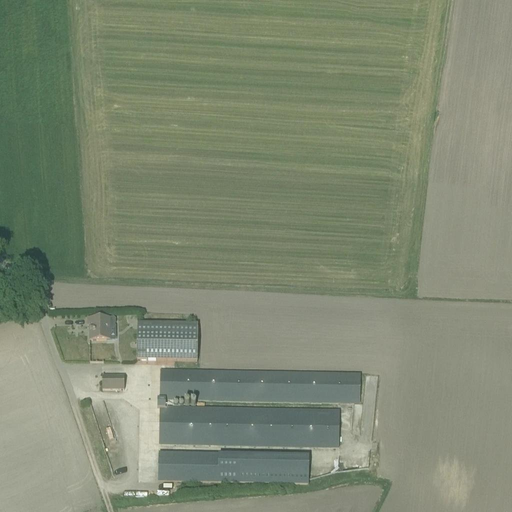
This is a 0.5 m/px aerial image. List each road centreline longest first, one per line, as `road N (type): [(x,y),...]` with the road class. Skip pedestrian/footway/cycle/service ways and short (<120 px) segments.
road 1 (track): [(413,298),(454,0)]
road 2 (track): [(57,366),(110,511)]
road 3 (unclassified): [(0,257),(21,276),(57,366)]
